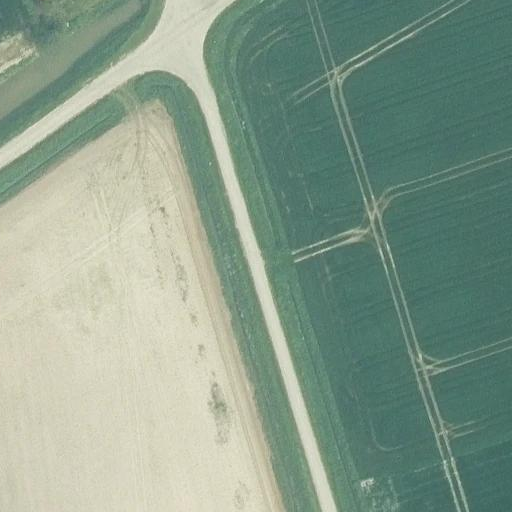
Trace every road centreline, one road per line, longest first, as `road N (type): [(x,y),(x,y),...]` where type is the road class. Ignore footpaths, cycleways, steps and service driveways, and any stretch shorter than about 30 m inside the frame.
road 1 (unclassified): [(324,511),(182,28)]
road 2 (unclassified): [(0,155),(182,28)]
